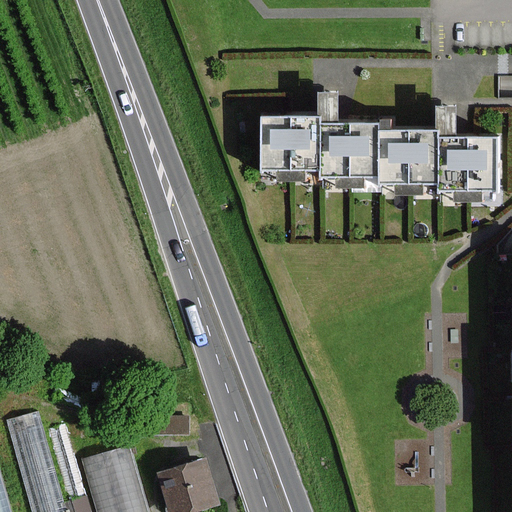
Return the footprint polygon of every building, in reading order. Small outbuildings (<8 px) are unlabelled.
[(446,185),(498,185),(498,138),(451,138),(441,138),(441,131),(383,132),(383,124),(332,124),(326,124),(326,114),(265,114),(266,166),(325,166),(325,176),(386,176),(386,181),(446,181),(446,185)] [(64,511),(37,413),(11,420),(36,511),(64,511)] [(189,433),(189,416),(152,417),(152,433),(189,433)] [(89,511),(65,425),(51,429),(73,511),(89,511)] [(148,511),(130,447),(86,459),(101,511),(148,511)] [(188,511),(220,503),(207,459),(161,473),(172,511),(188,511)] [(0,511),(10,511),(0,476),(0,511)]
